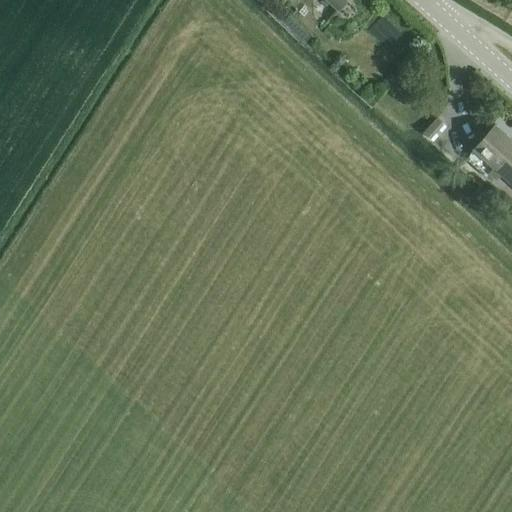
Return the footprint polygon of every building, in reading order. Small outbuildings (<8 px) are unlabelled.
[(329,0),(338,9),(346,0),(329,0)] [(333,19),(339,35),(357,29),(351,12),(333,19)] [(302,15),(293,22),(309,39),(317,32),(302,15)] [(440,134),(455,139),(462,120),(446,115),(440,134)] [(511,138),(495,124),(482,139),(468,154),(497,180),(502,173),(511,181),(511,138)]
